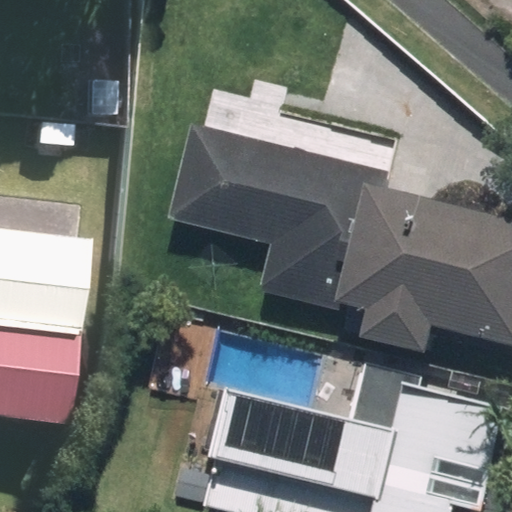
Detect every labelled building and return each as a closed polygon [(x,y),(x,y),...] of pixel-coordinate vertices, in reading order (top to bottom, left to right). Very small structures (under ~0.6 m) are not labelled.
[(36,142),(69,146),(70,124),(39,120),(36,142)] [(351,311),(384,175),(206,131),(185,221),(288,246),(276,293),(351,311)] [(511,215),(390,184),(361,297),(393,305),(385,335),(432,346),(445,349),(450,330),(452,327),(511,342),(511,215)] [(0,318),(74,326),(84,236),(0,227),(0,318)] [(72,332),(0,323),(0,412),(62,419),(72,332)] [(219,341),(165,330),(152,389),(206,401),(219,341)] [(214,505),(242,511),(511,511),(511,394),(380,363),(366,420),(233,388),(215,459),(225,462),(214,505)]
